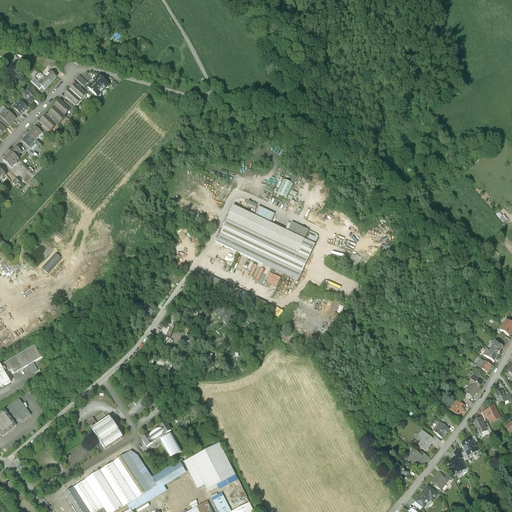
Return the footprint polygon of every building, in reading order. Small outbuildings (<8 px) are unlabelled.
[(46,66),(51,71),(55,66),(50,62),(46,66)] [(44,78),(50,83),(56,77),(50,71),(44,78)] [(45,90),(50,83),(44,78),(40,74),(37,78),(39,80),(37,81),(35,79),(31,83),(36,87),(40,90),(42,87),(45,90)] [(79,75),(75,79),(84,87),(85,86),(88,83),(79,75)] [(92,83),(87,88),(89,90),(96,97),(100,93),(101,94),(106,89),(104,88),(107,85),(98,76),(94,81),(92,79),(90,82),(92,83)] [(70,91),(80,101),(83,98),(84,98),(85,97),(85,96),(86,95),(82,91),(76,85),(70,91)] [(23,96),(31,104),(38,96),(30,89),(23,96)] [(65,97),(71,103),(75,107),(75,106),(76,106),(77,106),(78,105),(78,104),(80,101),(70,91),(65,97)] [(15,110),(21,115),(28,108),(20,101),(16,105),(17,105),(14,109),(15,110)] [(55,109),(64,117),(70,111),(69,110),(70,110),(63,103),(60,101),(54,108),(55,109)] [(70,111),(73,114),(76,111),(74,109),(69,105),(65,101),(63,103),(70,110),(69,110),(70,111)] [(10,126),(16,119),(11,114),(3,107),(0,110),(0,117),(1,118),(10,126)] [(57,126),(58,127),(66,118),(64,117),(55,109),(50,115),(51,116),(49,118),(57,126)] [(50,131),(51,132),(57,126),(49,118),(46,116),(41,123),(43,125),(50,131)] [(0,119),(0,121),(8,128),(10,126),(1,118),(0,119)] [(38,125),(36,127),(42,134),(46,138),(49,135),(41,127),(38,125)] [(49,135),(52,137),(54,134),(51,132),(50,131),(43,125),(41,127),(49,135)] [(35,127),(28,134),(36,141),(42,134),(36,127),(35,127)] [(28,134),(21,142),(29,149),(27,151),(29,152),(35,158),(38,156),(37,155),(37,156),(34,152),(38,147),(34,143),(36,141),(28,134)] [(11,153),(17,158),(22,153),(16,147),(11,153)] [(11,153),(3,162),(12,170),(17,164),(16,163),(18,161),(19,160),(17,158),(11,153)] [(23,180),(27,184),(35,175),(19,160),(18,161),(18,162),(21,165),(19,167),(19,168),(28,175),(23,180)] [(293,184),(283,180),(277,194),(287,198),(293,184)] [(232,207),(216,243),(297,281),(314,246),(302,240),(286,233),(270,225),(254,218),(232,207)] [(258,209),(254,218),(270,225),(274,217),(258,209)] [(499,212),(496,215),(502,223),(507,220),(504,216),(503,217),(499,212)] [(286,233),(302,240),(306,231),(290,224),(286,233)] [(198,270),(195,275),(251,301),(253,296),(198,270)] [(267,302),(256,297),(254,303),(264,308),(267,302)] [(148,306),(141,301),(139,304),(146,308),(145,309),(146,310),(148,306)] [(169,330),(170,331),(174,321),(169,319),(168,322),(170,323),(168,328),(164,327),(158,339),(164,342),(169,330)] [(511,325),(506,321),(503,326),(511,332),(511,331),(511,325)] [(508,337),(511,332),(503,326),(499,331),(508,337)] [(494,343),(489,351),(498,357),(503,349),(494,343)] [(26,351),(1,366),(5,374),(12,370),(14,374),(28,366),(33,363),(43,357),(42,357),(41,358),(35,346),(36,346),(36,345),(28,350),(27,348),(25,350),(26,351)] [(487,353),(484,357),(494,363),(498,357),(489,351),(488,354),(487,353)] [(168,360),(160,357),(155,369),(163,373),(168,360)] [(480,360),(476,367),(482,371),(487,374),(491,367),(480,360)] [(33,363),(28,366),(32,374),(38,371),(33,363)] [(0,365),(0,386),(1,387),(1,388),(11,383),(5,374),(1,366),(0,365)] [(480,376),(474,372),(471,376),(472,377),(478,381),(480,376)] [(468,385),(469,385),(477,390),(481,383),(478,381),(472,377),(468,385)] [(477,390),(469,385),(464,393),(472,398),(477,390)] [(177,394),(180,398),(189,392),(186,388),(177,394)] [(503,391),(495,396),(497,400),(498,400),(499,402),(498,402),(500,407),(509,402),(510,404),(511,403),(511,400),(509,396),(506,397),(503,391)] [(465,403),(469,400),(463,395),(460,398),(465,403)] [(19,399),(0,413),(0,434),(2,437),(31,415),(19,399)] [(462,413),(465,408),(455,401),(449,410),(458,416),(461,413),(462,413)] [(490,411),(483,415),(486,421),(489,420),(491,425),(502,420),(495,407),(490,409),(490,411)] [(441,421),(449,426),(452,421),(445,416),(441,421)] [(91,429),(104,450),(123,438),(110,417),(91,429)] [(476,435),(477,434),(480,439),(482,438),(481,436),(488,432),(489,432),(487,429),(482,419),(471,424),(476,435)] [(148,434),(142,437),(147,445),(160,437),(172,456),(182,450),(171,432),(166,435),(165,433),(171,430),(167,423),(161,426),(155,430),(148,434)] [(449,430),(439,423),(432,432),(442,439),(449,430)] [(432,439),(421,431),(417,437),(422,440),(418,446),(425,451),(431,444),(435,448),(440,441),(434,437),(432,439)] [(462,445),(466,453),(468,458),(479,453),(475,445),(473,440),(462,445)] [(220,444),(191,458),(205,486),(207,490),(217,485),(235,475),(220,444)] [(420,456),(413,450),(404,461),(407,463),(408,462),(412,466),(417,461),(423,466),(429,458),(422,453),(420,456)] [(131,451),(64,495),(75,511),(116,511),(129,504),(158,486),(153,477),(138,455),(131,451)] [(454,455),(457,461),(459,460),(459,461),(462,460),(464,459),(462,455),(461,452),(454,455)] [(198,489),(205,486),(191,458),(183,462),(186,466),(198,489)] [(12,463),(22,475),(28,471),(24,466),(23,466),(17,459),(12,463)] [(182,460),(153,477),(158,486),(162,484),(163,487),(186,473),(183,468),(186,466),(183,462),(182,460)] [(457,461),(449,464),(452,471),(451,472),(453,477),(467,471),(462,460),(459,461),(459,460),(457,461)] [(408,472),(405,472),(402,470),(404,468),(397,463),(390,471),(399,479),(402,476),(408,476),(408,472)] [(446,478),(440,473),(431,484),(442,492),(450,482),(446,478)] [(254,511),(235,475),(217,485),(222,494),(212,499),(218,511),(254,511)] [(437,495),(427,488),(416,502),(421,505),(423,508),(430,500),(432,502),(437,495)] [(212,511),(207,502),(187,511),(212,511)]
